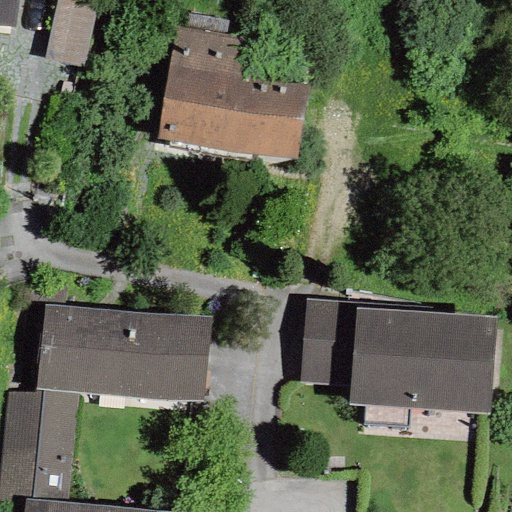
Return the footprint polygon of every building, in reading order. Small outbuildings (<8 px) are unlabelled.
[(16,0),(0,0),(0,26),(14,28),(16,0)] [(246,39),(173,28),(156,139),(295,160),(307,87),(240,77),(246,39)] [(430,308),(304,300),(298,383),(349,386),(347,405),(488,414),(494,318),(429,313),(430,308)] [(209,318),(41,305),(35,390),(76,393),(203,403),(209,318)] [(35,395),(5,392),(0,450),(0,503),(22,506),(23,499),(67,502),(76,393),(35,390),(35,395)] [(188,511),(67,502),(23,499),(22,506),(21,511),(188,511)]
